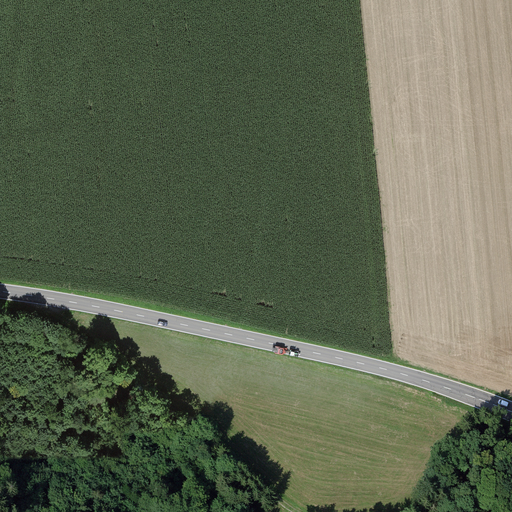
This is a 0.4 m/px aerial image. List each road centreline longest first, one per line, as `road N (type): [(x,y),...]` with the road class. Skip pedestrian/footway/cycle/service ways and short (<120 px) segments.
road 1 (primary): [(511,412),(412,376),(290,347),(0,291)]
road 2 (track): [(44,297),(298,511)]
